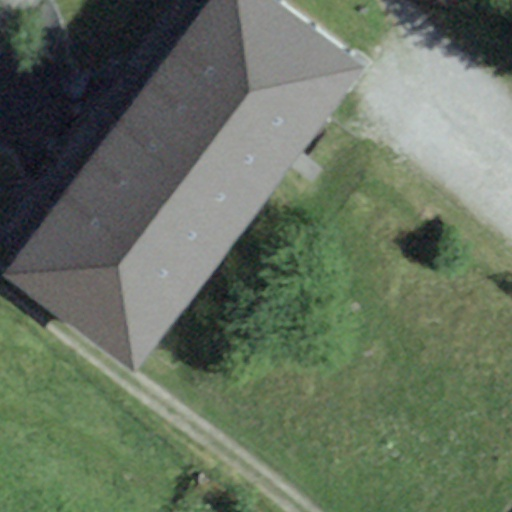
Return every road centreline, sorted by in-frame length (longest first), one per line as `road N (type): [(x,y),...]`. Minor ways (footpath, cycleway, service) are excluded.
road 1 (track): [(306,511),(0,279)]
road 2 (unclassified): [(511,148),(409,28)]
